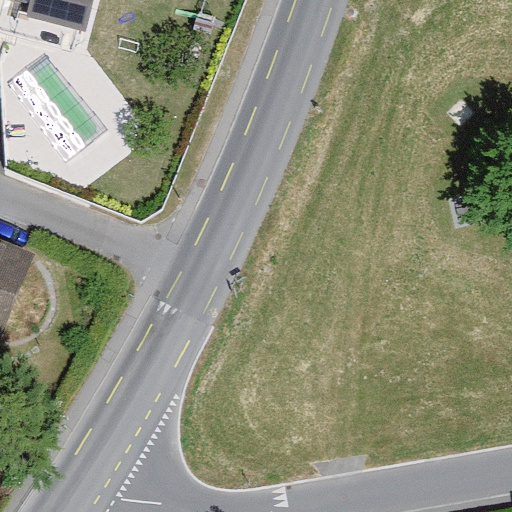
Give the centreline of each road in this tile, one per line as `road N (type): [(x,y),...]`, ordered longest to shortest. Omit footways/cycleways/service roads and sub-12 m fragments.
road 1 (secondary): [(81,484),(194,284),(313,0)]
road 2 (residential): [(511,472),(262,511)]
